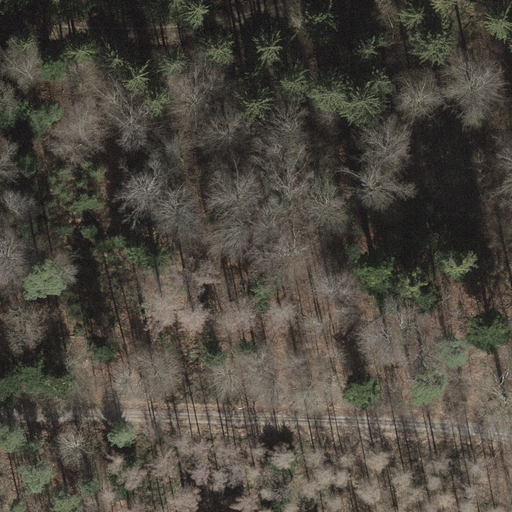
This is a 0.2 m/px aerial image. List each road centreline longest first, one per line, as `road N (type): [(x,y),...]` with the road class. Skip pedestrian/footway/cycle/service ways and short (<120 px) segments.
road 1 (track): [(0,411),(421,423),(511,436)]
road 2 (track): [(0,28),(184,29),(310,0)]
